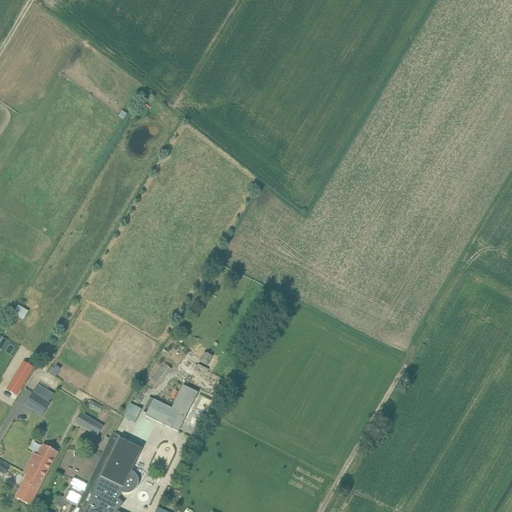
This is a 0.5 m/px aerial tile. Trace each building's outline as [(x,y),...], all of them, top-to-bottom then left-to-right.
[(12,314),(22,319),(27,311),(17,305),(12,314)] [(16,327),(12,335),(34,348),(38,340),(16,327)] [(207,365),(210,356),(204,354),(201,363),(207,365)] [(23,361),(6,390),(16,396),(33,367),(23,361)] [(172,370),(164,365),(151,380),(159,387),(172,370)] [(49,403),(38,396),(43,387),(38,384),(25,404),(35,411),(39,404),(46,408),(49,403)] [(147,415),(179,431),(198,392),(185,385),(174,408),(155,399),(147,415)] [(130,404),(123,418),(135,423),(141,409),(130,404)] [(214,404),(209,413),(214,416),(219,408),(214,404)] [(103,426),(81,413),(75,423),(97,436),(103,426)] [(77,511),(119,511),(117,511),(123,502),(118,498),(123,493),(125,493),(128,493),(131,492),(134,490),(136,488),(137,485),(138,481),(137,477),(135,473),(133,472),(131,470),(141,449),(112,434),(87,485),(82,494),(76,506),(76,507),(80,509),(77,511)] [(30,469),(26,476),(34,480),(32,486),(39,489),(58,453),(43,445),(37,455),(34,453),(27,467),(30,469)] [(34,480),(26,476),(15,498),(30,505),(39,489),(32,486),(34,480)] [(68,488),(63,500),(76,506),(82,494),(87,485),(73,478),(68,488)]
